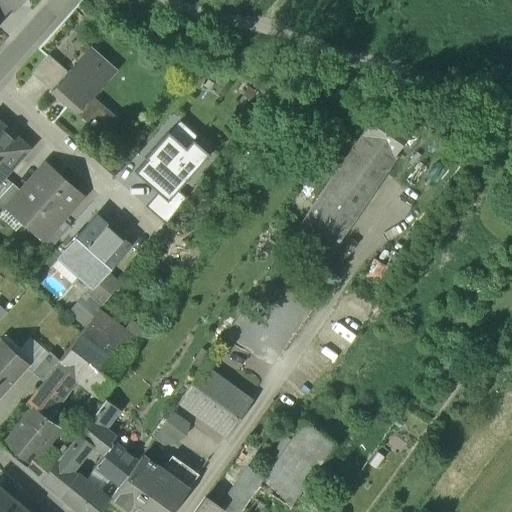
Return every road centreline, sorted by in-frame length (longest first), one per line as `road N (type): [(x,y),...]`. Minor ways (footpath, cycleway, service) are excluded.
road 1 (track): [(173,0),(274,43),(511,113)]
road 2 (residential): [(0,92),(153,225)]
